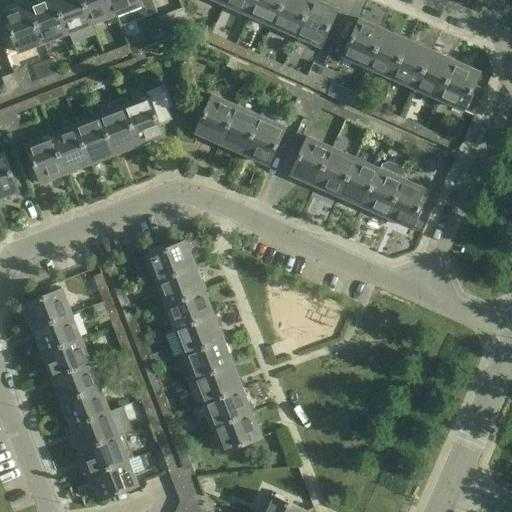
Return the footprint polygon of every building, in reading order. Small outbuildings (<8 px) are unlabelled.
[(45,44),(70,34),(56,0),(41,0),(30,4),(45,44)] [(56,0),(70,34),(95,25),(85,0),(56,0)] [(85,0),(95,25),(119,15),(113,0),(85,0)] [(113,0),(119,15),(123,24),(157,11),(152,0),(113,0)] [(228,0),(226,5),(250,16),(257,0),(228,0)] [(257,0),(250,16),(275,26),(286,0),(257,0)] [(286,0),(275,26),(299,37),(315,0),(286,0)] [(339,9),(318,0),(315,0),(299,37),(322,47),(339,9)] [(476,0),(503,12),(508,0),(476,0)] [(20,53),(45,44),(30,4),(5,14),(20,53)] [(182,35),(185,34),(189,32),(194,31),(191,25),(185,8),(173,13),(182,35)] [(161,17),(170,40),(182,35),(173,13),(161,17)] [(344,57),(368,68),(385,30),(361,19),(344,57)] [(194,31),(189,32),(210,42),(214,34),(191,24),(191,25),(194,31)] [(368,68),(393,79),(410,40),(385,30),(368,68)] [(221,37),(217,45),(234,52),(238,44),(221,37)] [(393,79),(417,89),(434,51),(410,40),(393,79)] [(131,45),(113,52),(117,60),(134,53),(131,45)] [(245,47),(241,55),(259,63),(262,55),(245,47)] [(417,89),(441,100),(458,62),(434,51),(417,89)] [(106,55),(89,61),(92,70),(109,63),(106,55)] [(230,57),(226,64),(243,72),(247,64),(231,57),(230,57)] [(269,58),(266,66),(283,74),(287,65),(269,58)] [(129,61),(112,68),(115,76),(132,69),(129,61)] [(292,68),(289,76),(318,89),(327,68),(315,62),(309,75),(292,68)] [(458,62),(441,100),(476,116),(487,89),(476,84),(481,72),(458,62)] [(81,64),(64,71),(67,79),(85,72),(81,64)] [(28,68),(15,73),(24,96),(36,91),(28,68)] [(254,68),(251,75),(268,83),(271,75),(254,68)] [(327,68),(318,89),(329,94),(339,73),(327,68)] [(104,71),(87,77),(90,86),(108,79),(104,71)] [(8,92),(0,94),(0,104),(24,96),(15,73),(3,78),(8,92)] [(57,74),(39,80),(42,89),(60,82),(57,74)] [(296,86),(279,78),(275,86),(292,94),(296,86)] [(80,80),(62,87),(65,95),(83,88),(80,80)] [(150,96),(127,105),(126,105),(141,145),(166,135),(161,123),(173,118),(169,108),(174,106),(166,86),(149,92),(150,96)] [(293,111),(305,116),(314,94),(302,89),(295,105),(293,111)] [(55,90),(37,97),(40,105),(58,98),(55,90)] [(196,132),(220,143),(237,105),(213,94),(196,132)] [(314,94),(305,116),(317,121),(327,100),(314,94)] [(15,105),(1,110),(10,133),(22,128),(17,114),(34,107),(31,99),(15,105)] [(363,99),(360,107),(377,115),(380,106),(363,99)] [(116,154),(141,145),(126,105),(101,115),(116,154)] [(220,143),(245,154),(262,116),(237,105),(220,143)] [(0,136),(10,133),(1,110),(0,110),(0,136)] [(349,110),(345,118),(363,125),(366,117),(349,110)] [(387,110),(384,118),(401,125),(405,117),(387,110)] [(92,164),(116,154),(101,115),(76,125),(92,164)] [(286,127),(262,116),(245,154),(269,165),(286,127)] [(412,120),(408,128),(426,136),(429,128),(412,120)] [(373,121),(370,129),(387,136),(390,128),(373,121)] [(67,173),(92,164),(76,125),(52,134),(67,173)] [(435,130),(431,138),(449,146),(452,138),(435,130)] [(398,131),(394,139),(411,147),(415,139),(398,131)] [(42,183),(67,173),(52,134),(27,144),(42,183)] [(291,175),(315,186),(332,147),(308,136),(291,175)] [(422,142),(418,150),(435,158),(439,150),(422,142)] [(315,186),(340,196),(357,158),(332,147),(315,186)] [(5,153),(0,154),(0,199),(20,192),(5,153)] [(340,196),(364,207),(381,168),(357,158),(340,196)] [(404,167),(390,162),(383,165),(381,168),(364,207),(373,211),(371,215),(386,222),(388,218),(405,179),(407,176),(404,167)] [(429,190),(405,179),(388,218),(412,229),(429,190)] [(148,255),(157,280),(196,265),(187,240),(148,255)] [(157,280),(167,304),(206,289),(196,265),(157,280)] [(103,272),(95,276),(102,293),(110,290),(103,272)] [(120,274),(111,277),(118,295),(126,291),(120,274)] [(24,303),(34,327),(73,312),(64,288),(24,303)] [(167,304),(176,329),(215,314),(206,289),(167,304)] [(113,297),(104,301),(111,318),(120,315),(113,297)] [(129,299),(121,302),(128,320),(136,317),(129,299)] [(73,312),(34,327),(43,352),(83,337),(73,312)] [(215,314),(176,329),(186,353),(225,339),(215,314)] [(122,322),(114,325),(120,343),(129,340),(122,322)] [(138,323),(130,326),(137,344),(145,341),(138,323)] [(43,352),(52,377),(92,362),(83,337),(43,352)] [(186,353),(195,378),(234,363),(225,339),(186,353)] [(132,347),(123,350),(130,368),(138,364),(132,347)] [(148,348),(139,351),(146,369),(154,365),(148,348)] [(52,377),(62,401),(101,386),(92,362),(52,377)] [(195,378),(205,403),(244,388),(234,363),(195,378)] [(141,371),(132,375),(139,392),(148,389),(141,371)] [(157,372),(149,376),(155,393),(164,390),(157,372)] [(62,401),(71,426),(111,411),(101,386),(62,401)] [(205,403),(214,427),(253,412),(244,388),(205,403)] [(150,396),(142,399),(148,417),(157,414),(150,396)] [(166,397),(158,400),(165,418),(173,415),(166,397)] [(111,411),(71,426),(80,451),(120,436),(125,434),(132,431),(123,406),(111,411)] [(262,437),(253,412),(214,427),(224,452),(262,437)] [(160,421),(151,424),(158,442),(166,438),(160,421)] [(176,422),(168,425),(174,443),(183,439),(176,422)] [(120,436),(80,451),(90,475),(134,459),(125,434),(120,436)] [(185,445),(176,448),(183,466),(191,463),(185,445)] [(144,470),(139,457),(134,459),(90,475),(99,500),(139,485),(135,474),(144,470)] [(176,463),(167,466),(169,471),(170,473),(174,483),(196,475),(191,463),(183,466),(178,468),(176,463)] [(196,475),(174,483),(180,500),(201,509),(208,495),(203,492),(196,475)] [(270,494),(262,511),(308,511),(270,494)] [(180,500),(175,511),(200,511),(201,509),(180,500)]
